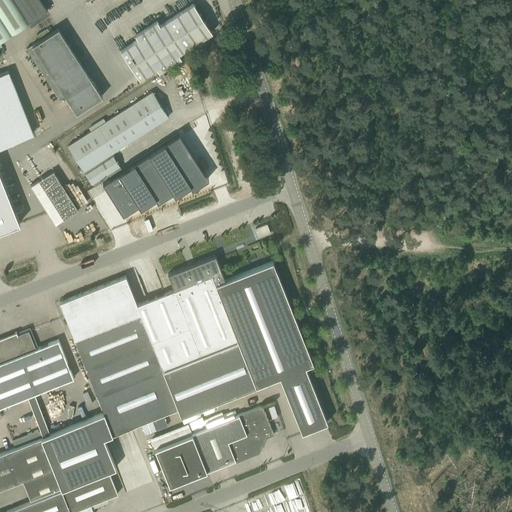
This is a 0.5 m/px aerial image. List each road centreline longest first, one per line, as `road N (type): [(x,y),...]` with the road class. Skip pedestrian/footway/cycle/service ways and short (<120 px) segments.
road 1 (unclassified): [(290,186),(0,302)]
road 2 (tertiary): [(290,186),(367,437)]
road 3 (unclassified): [(179,511),(367,437)]
road 4 (tertiary): [(233,0),(290,186)]
